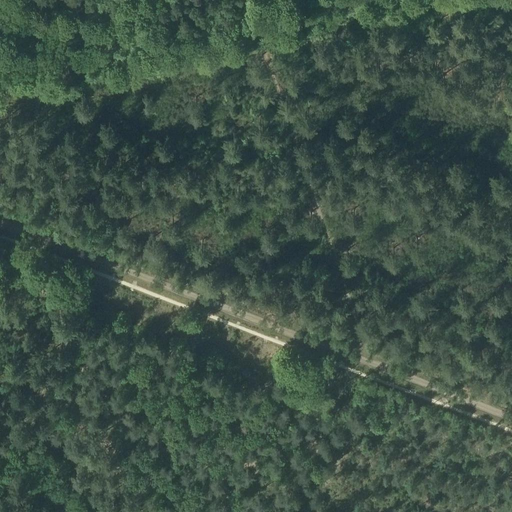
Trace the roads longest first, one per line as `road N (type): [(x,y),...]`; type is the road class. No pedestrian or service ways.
road 1 (track): [(0,222),(511,418)]
road 2 (track): [(0,76),(361,0)]
road 3 (track): [(382,368),(327,509)]
